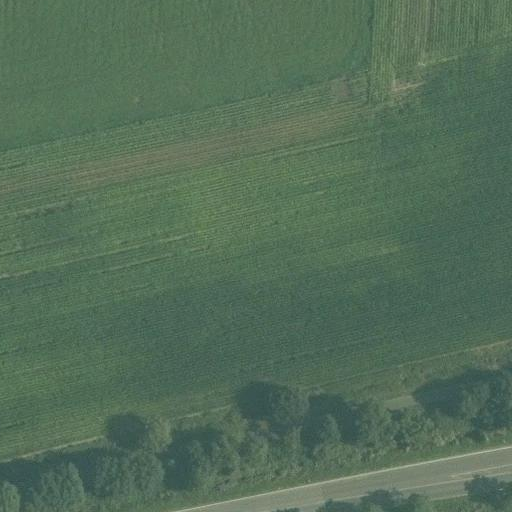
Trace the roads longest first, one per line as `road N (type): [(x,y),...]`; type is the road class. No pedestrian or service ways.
road 1 (unclassified): [(511,382),(0,495)]
road 2 (primary): [(511,471),(288,511)]
